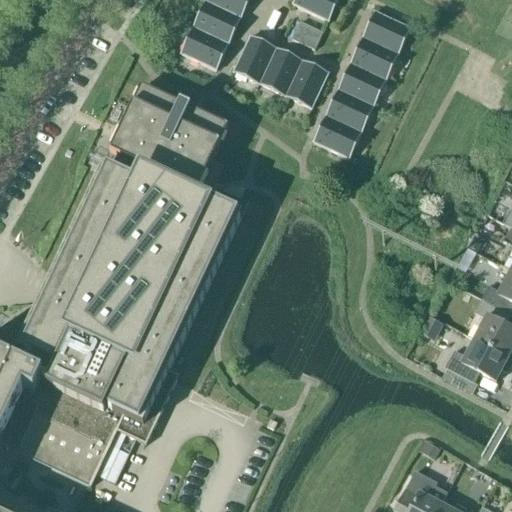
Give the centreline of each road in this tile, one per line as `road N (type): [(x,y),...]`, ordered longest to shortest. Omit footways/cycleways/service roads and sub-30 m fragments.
road 1 (unclassified): [(203,511),(238,434),(172,410),(128,511)]
road 2 (unclassified): [(0,167),(95,0)]
